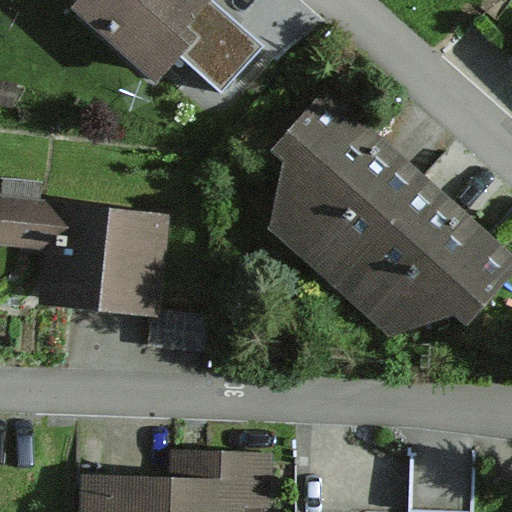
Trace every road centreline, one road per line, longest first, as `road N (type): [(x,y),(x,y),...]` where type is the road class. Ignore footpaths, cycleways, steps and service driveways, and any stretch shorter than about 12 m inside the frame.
road 1 (residential): [(0,392),(511,413)]
road 2 (residential): [(323,0),(511,161)]
